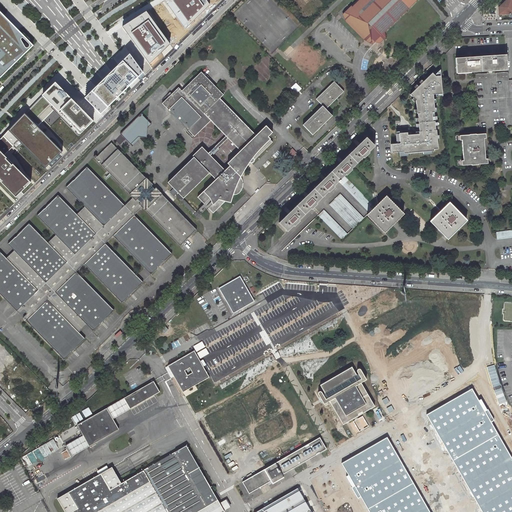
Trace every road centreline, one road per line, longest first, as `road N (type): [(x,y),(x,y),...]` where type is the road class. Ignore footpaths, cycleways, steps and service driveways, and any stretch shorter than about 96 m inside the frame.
road 1 (unknown): [(0,244),(132,115),(201,61),(214,64),(312,164)]
road 2 (unclassified): [(0,229),(231,0)]
road 3 (tertiary): [(233,241),(461,17)]
road 4 (unclassified): [(233,241),(286,270),(511,288)]
road 5 (tertiary): [(30,431),(233,241)]
road 6 (unknown): [(65,373),(197,245)]
road 7 (unknown): [(240,511),(394,423)]
road 8 (unknown): [(186,417),(332,330)]
